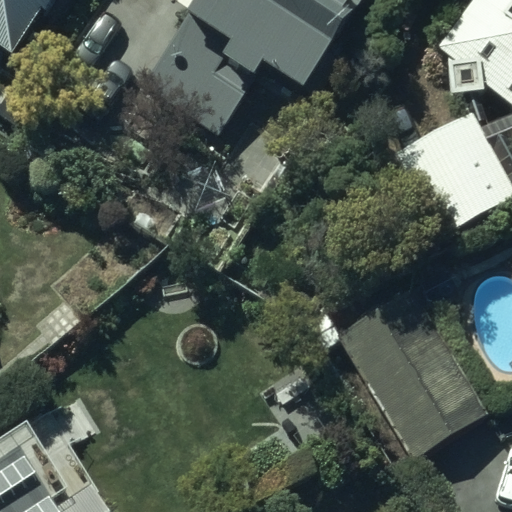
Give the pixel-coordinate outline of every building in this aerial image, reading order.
[(0,0),(0,70),(7,75),(58,0),(0,0)] [(176,0),(175,2),(197,17),(132,117),(202,162),(245,97),(253,103),(262,88),(298,112),(304,103),(314,109),(341,67),(329,59),(367,0),(176,0)] [(511,0),(478,0),(435,59),(447,69),(448,110),(466,110),(467,127),(387,170),(430,255),(511,213),(511,0)] [(413,301),(341,346),(412,468),(485,426),(413,301)] [(20,459),(0,471),(0,511),(118,511),(96,479),(52,508),(20,459)]
